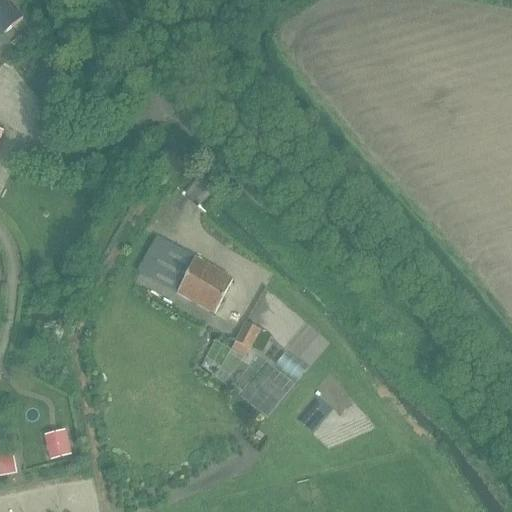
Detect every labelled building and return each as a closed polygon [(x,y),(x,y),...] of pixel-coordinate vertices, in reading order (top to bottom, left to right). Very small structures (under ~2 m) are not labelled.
[(0,0),(0,31),(4,36),(23,20),(13,8),(11,9),(7,5),(13,0),(0,0)] [(214,315),(233,281),(166,244),(148,278),(214,315)] [(239,261),(258,271),(263,261),(243,251),(239,261)] [(248,356),(261,331),(246,323),(233,348),(248,356)] [(283,345),(277,355),(303,369),(308,359),(283,345)] [(51,460),(70,455),(64,432),(45,437),(51,460)]
